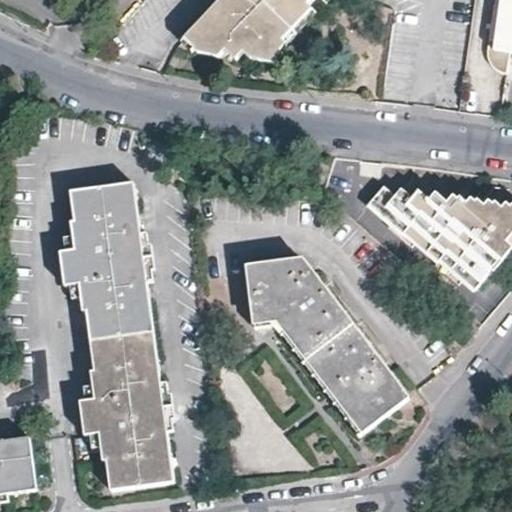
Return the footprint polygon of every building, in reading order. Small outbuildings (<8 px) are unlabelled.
[(221,0),(185,37),(198,51),(220,56),(228,49),(237,60),(239,60),(240,59),(246,54),(253,62),(257,64),(280,67),(282,51),(289,44),(283,38),(311,8),(318,14),(321,11),(314,4),(318,0),(221,0)] [(318,0),(314,4),(321,11),(331,0),(318,0)] [(511,74),(511,0),(499,0),(491,50),(491,55),(492,59),(493,62),(495,64),(498,68),(501,71),(504,73),(508,74),(511,74)] [(283,38),(289,44),(318,14),(311,8),(283,38)] [(139,261),(145,261),(138,213),(131,214),(127,184),(70,192),(74,221),(71,222),(75,250),(66,250),(70,269),(77,268),(79,284),(83,314),(87,313),(94,372),(92,373),(95,402),(97,418),(90,419),(93,438),(100,437),(104,465),(107,464),(111,492),(168,486),(165,468),(163,468),(161,457),(171,456),(165,411),(158,411),(157,404),(164,403),(159,367),(149,368),(148,357),(151,357),(145,319),(143,319),(141,307),(151,306),(145,268),(140,269),(139,261)] [(511,234),(511,206),(507,202),(500,210),(489,200),(484,207),(471,197),(464,205),(453,195),(446,202),(435,193),(428,201),(417,191),(411,198),(400,189),(383,211),(454,270),(471,250),(481,259),(464,278),(477,288),(511,245),(511,243),(507,240),(511,234)] [(70,269),(66,250),(59,251),(61,262),(64,286),(79,284),(77,268),(70,269)] [(471,250),(454,270),(464,278),(481,259),(471,250)] [(409,398),(313,274),(307,278),(294,261),(248,268),(256,322),(278,319),(292,338),(349,413),(365,433),(409,398)] [(159,367),(151,306),(141,307),(143,319),(145,319),(151,357),(148,357),(149,368),(159,367)] [(97,418),(95,402),(81,404),(82,417),(85,439),(93,438),(90,419),(97,418)] [(0,497),(38,493),(31,442),(0,445),(0,497)]
